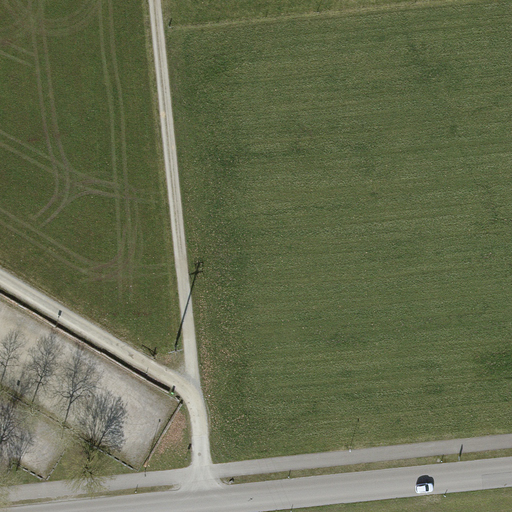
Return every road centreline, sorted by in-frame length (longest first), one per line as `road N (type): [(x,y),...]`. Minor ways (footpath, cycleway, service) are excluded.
road 1 (track): [(197,398),(158,0)]
road 2 (residential): [(511,474),(120,511)]
road 3 (track): [(0,277),(197,398),(206,502)]
